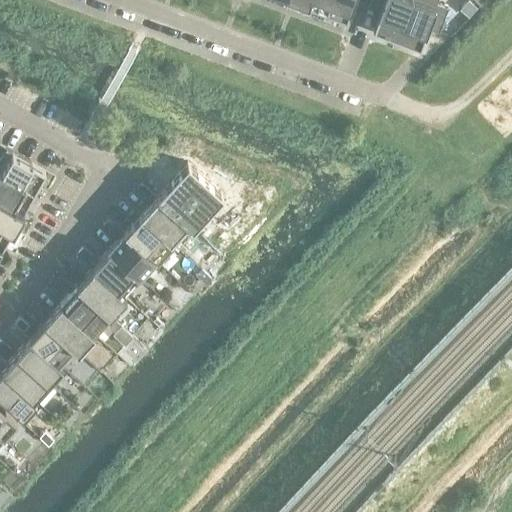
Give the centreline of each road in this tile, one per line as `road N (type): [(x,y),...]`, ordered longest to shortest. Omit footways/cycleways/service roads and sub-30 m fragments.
road 1 (track): [(511,215),(231,511)]
road 2 (residential): [(0,320),(45,267),(99,179),(90,155),(0,111)]
road 3 (residential): [(130,0),(380,94)]
road 4 (track): [(421,110),(441,158),(496,230)]
